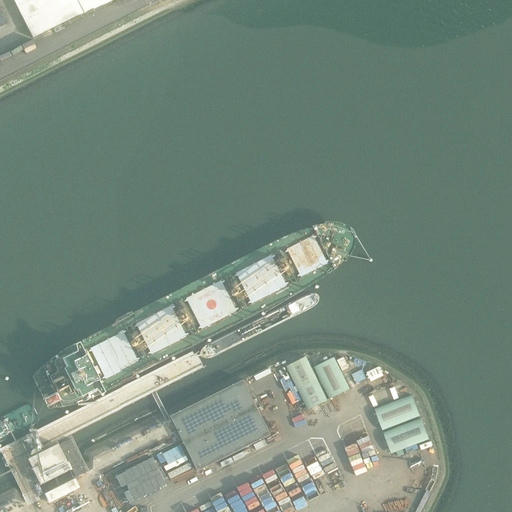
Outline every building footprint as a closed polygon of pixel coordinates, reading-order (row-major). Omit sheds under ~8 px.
[(13,0),(28,35),(111,0),(13,0)] [(0,32),(10,28),(0,3),(0,32)] [(328,400),(307,357),(286,367),(308,410),(328,400)] [(350,389),(335,358),(314,367),(330,399),(350,389)] [(171,417),(198,472),(271,435),(244,381),(171,417)] [(412,396),(375,410),(383,431),(420,417),(412,396)] [(421,419),(384,433),(391,454),(429,440),(421,419)] [(70,440),(59,446),(75,478),(86,473),(70,440)] [(57,445),(28,460),(41,485),(70,470),(57,445)] [(154,459),(116,478),(121,489),(127,486),(129,492),(124,494),(129,505),(167,486),(154,459)] [(75,479),(45,494),(49,503),(79,488),(75,479)]
